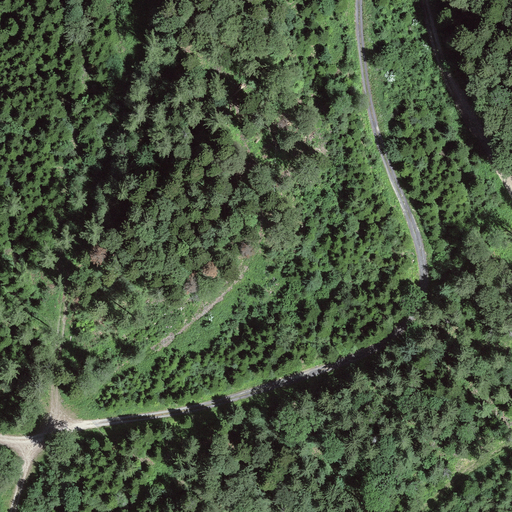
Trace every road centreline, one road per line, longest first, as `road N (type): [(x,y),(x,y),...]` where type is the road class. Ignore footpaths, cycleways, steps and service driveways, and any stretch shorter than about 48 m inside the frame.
road 1 (track): [(362,0),(358,41),(371,121),(416,247),(404,289),(369,318),(256,381),(30,443),(0,432)]
road 2 (track): [(87,429),(52,355),(57,276)]
